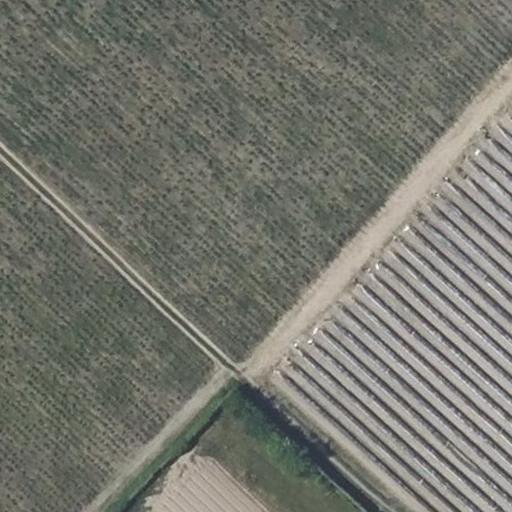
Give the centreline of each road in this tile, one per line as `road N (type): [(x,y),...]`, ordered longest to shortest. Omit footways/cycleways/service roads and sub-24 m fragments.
road 1 (track): [(511,73),(232,372),(0,151)]
road 2 (track): [(232,372),(390,511)]
